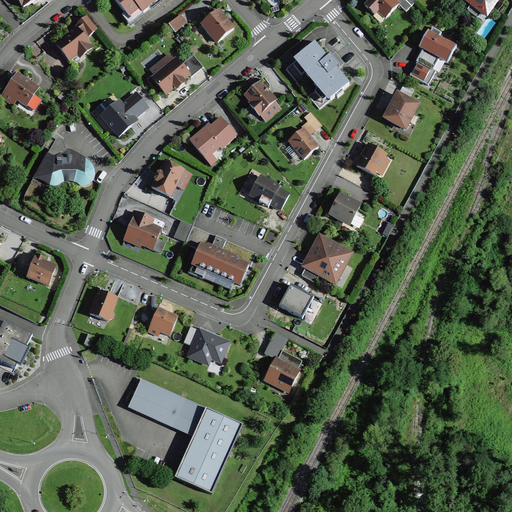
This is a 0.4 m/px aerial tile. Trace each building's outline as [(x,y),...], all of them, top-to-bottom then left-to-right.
[(114,0),(129,18),(140,10),(143,14),(150,8),(149,6),(155,0),(114,0)] [(394,0),(393,0),(368,0),(367,1),(368,2),(365,6),(374,14),(378,11),(386,18),(399,4),(394,0)] [(415,0),(394,0),(399,4),(406,11),(416,1),(415,0)] [(463,0),(471,6),(468,11),(478,18),(481,13),(482,14),(487,7),(491,10),(497,0),(463,0)] [(486,16),(491,10),(487,7),(482,14),(486,16)] [(218,42),(233,29),(226,20),(218,11),(202,24),(218,42)] [(66,36),(56,44),(69,61),(81,51),(83,54),(92,48),(76,28),(66,36)] [(417,62),(433,70),(441,55),(448,58),(454,47),(438,38),(441,32),(433,28),(427,37),(425,36),(421,43),(425,46),(421,53),(417,62)] [(302,56),(296,60),(297,61),(307,73),(305,74),(318,90),(320,88),(330,100),(336,96),(338,98),(343,93),(342,91),(349,85),(336,70),(342,65),(336,59),(333,55),(328,60),(315,45),(308,51),(306,49),(300,54),(302,56)] [(81,51),(69,61),(74,67),(86,57),(83,54),(81,51)] [(155,76),(174,60),(170,55),(150,71),(155,76)] [(181,65),(189,75),(191,77),(203,67),(193,55),(181,65)] [(175,86),(182,80),(189,75),(181,65),(176,59),(174,60),(155,76),(153,78),(166,94),(175,86)] [(319,109),(330,100),(320,88),(318,90),(305,74),(307,73),(297,61),(286,70),(297,82),(296,83),(308,97),(309,96),(319,109)] [(410,76),(428,85),(435,72),(433,70),(417,62),(410,76)] [(38,89),(17,75),(15,79),(16,80),(15,81),(14,82),(13,81),(2,96),(13,104),(16,99),(26,106),(38,89)] [(181,85),(184,83),(182,80),(175,86),(177,89),(181,85)] [(260,115),(276,102),(260,84),(254,89),(253,88),(245,95),(252,103),(250,105),(259,116),(260,115)] [(412,92),(403,87),(398,95),(408,100),(412,92)] [(134,119),(147,108),(136,94),(123,106),(119,101),(102,116),(119,136),(131,126),(129,124),(135,120),(134,119)] [(418,106),(408,100),(398,95),(393,104),(395,105),(394,107),(392,109),(391,108),(385,118),(405,129),(418,106)] [(280,107),(276,102),(260,115),(265,120),(280,107)] [(236,137),(221,118),(211,127),(206,130),(205,129),(190,141),(206,159),(220,147),(221,149),(222,149),(236,137)] [(312,152),(318,147),(303,130),(289,142),(304,160),(312,152)] [(43,146),(49,150),(54,141),(48,138),(43,146)] [(49,150),(25,193),(43,201),(44,199),(44,190),(50,189),(51,186),(55,182),(61,183),(64,180),(75,180),(79,183),(82,185),(86,185),(88,184),(90,182),(92,180),(93,176),(93,173),(92,169),(90,169),(90,167),(90,166),(87,163),(84,161),(81,159),(75,159),(75,154),(68,150),(65,152),(64,149),(63,146),(61,143),(55,140),(54,141),(49,150)] [(375,176),(387,154),(369,145),(363,155),(357,166),(375,176)] [(225,153),(222,149),(221,149),(220,147),(206,159),(211,165),(225,153)] [(393,158),(387,154),(375,176),(381,180),(393,158)] [(170,197),(184,170),(166,161),(160,172),(156,181),(152,188),(170,197)] [(177,200),(190,174),(184,170),(170,197),(177,200)] [(260,177),(250,195),(260,200),(269,205),(270,204),(281,210),(289,195),(278,189),(279,187),(260,177)] [(355,215),(360,206),(340,195),(335,204),(330,213),(350,224),(355,215)] [(152,219),(135,212),(131,220),(133,221),(130,227),(126,237),(135,241),(134,244),(141,247),(142,244),(153,249),(160,231),(149,226),(152,219)] [(363,220),(355,215),(350,224),(359,228),(363,220)] [(174,238),(186,243),(192,228),(180,223),(174,238)] [(198,250),(188,273),(203,279),(207,271),(234,283),(240,286),(249,266),(250,267),(256,254),(192,227),(192,228),(186,243),(185,244),(198,250)] [(334,272),(340,275),(346,264),(352,253),(320,236),(314,247),(309,255),(312,257),(302,276),(315,283),(319,275),(329,281),(334,272)] [(36,255),(27,277),(48,285),(56,267),(48,263),(43,262),(45,258),(36,255)] [(334,272),(329,281),(342,288),(353,268),(346,264),(340,275),(334,272)] [(231,290),(234,283),(207,271),(203,279),(210,282),(231,290)] [(285,295),(279,306),(302,318),(313,298),(290,285),(285,295)] [(112,311),(117,298),(109,295),(106,296),(98,293),(90,314),(108,321),(108,320),(112,319),(114,314),(112,311)] [(169,336),(178,317),(168,313),(158,309),(148,332),(158,336),(160,332),(169,336)] [(0,360),(15,368),(32,334),(5,320),(0,329),(0,360)] [(189,345),(193,346),(199,331),(190,327),(186,338),(192,340),(189,345)] [(220,362),(229,343),(219,339),(209,334),(210,332),(200,328),(199,331),(193,346),(188,357),(201,362),(204,355),(211,358),(220,362)] [(275,332),(272,338),(285,345),(288,339),(275,332)] [(92,341),(94,336),(89,334),(84,344),(89,346),(92,341)] [(264,353),(275,359),(277,360),(282,351),(285,345),(272,338),(264,353)] [(289,391),(300,371),(297,370),(302,361),(282,351),(277,360),(275,359),(272,365),(265,379),(289,391)] [(204,355),(201,362),(208,365),(211,358),(204,355)] [(185,400),(141,381),(132,401),(148,408),(158,413),(156,419),(173,426),(185,400)] [(205,410),(185,400),(173,426),(194,436),(205,410)] [(206,408),(205,410),(194,436),(175,478),(212,494),(243,425),(206,408)]
